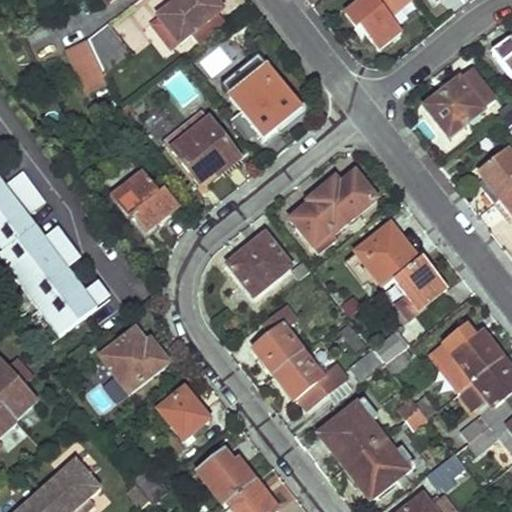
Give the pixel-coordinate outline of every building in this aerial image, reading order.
[(185,0),(160,19),(179,47),(183,44),(193,56),(228,29),(218,17),(209,4),(213,1),(212,0),(185,0)] [(367,0),(350,15),(380,51),(401,32),(372,0),(367,0)] [(160,19),(151,26),(171,53),(179,47),(160,19)] [(88,41),(106,79),(133,56),(109,25),(88,41)] [(227,44),(202,58),(212,76),(237,62),(227,44)] [(492,58),(511,81),(511,47),(509,44),(492,58)] [(229,100),(264,143),(280,131),(276,126),(299,108),(267,69),(229,100)] [(426,111),(450,140),(496,104),(471,74),(426,111)] [(215,108),(222,116),(228,110),(222,103),(215,108)] [(121,114),(131,125),(136,120),(128,108),(121,114)] [(166,144),(199,187),(218,173),(222,178),(241,162),(202,114),(166,144)] [(481,177),(492,190),(487,194),(497,206),(511,193),(511,157),(509,153),(481,177)] [(0,170),(0,253),(55,336),(114,297),(100,277),(86,286),(72,264),(83,257),(62,224),(46,234),(32,212),(47,202),(26,171),(8,183),(0,170)] [(147,225),(155,223),(160,220),(162,224),(180,210),(166,192),(160,196),(143,175),(112,200),(131,223),(137,218),(139,221),(147,225)] [(311,208),(291,223),(314,250),(332,236),(334,239),(377,203),(356,177),(331,197),(326,191),(309,205),(311,208)] [(511,193),(497,206),(507,220),(511,216),(511,193)] [(357,256),(386,292),(394,285),(420,265),(391,229),(357,256)] [(251,257),(232,272),(256,300),(291,270),(265,239),(248,252),(251,257)] [(394,285),(407,299),(397,309),(409,323),(447,292),(423,262),(420,265),(394,285)] [(303,265),(294,273),(300,281),(309,274),(303,265)] [(256,352),(265,364),(263,367),(274,380),(304,356),(284,331),(295,322),(287,312),(265,330),(273,339),(256,352)] [(337,336),(355,353),(365,343),(347,326),(337,336)] [(101,360),(129,395),(168,365),(140,330),(101,360)] [(436,357),(451,375),(447,377),(462,394),(474,385),(504,361),(485,336),(478,341),(470,331),(436,357)] [(377,353),(388,366),(401,356),(411,348),(400,333),(376,352),(377,353)] [(0,438),(42,400),(0,353),(0,438)] [(377,353),(350,374),(361,387),(388,366),(377,353)] [(287,389),(309,415),(347,382),(338,369),(324,380),(304,356),(274,380),(284,392),(287,389)] [(401,356),(388,366),(394,374),(408,364),(401,356)] [(474,385),(494,407),(483,415),(485,417),(466,431),(474,441),(511,412),(511,371),(504,361),(474,385)] [(160,413),(185,442),(209,422),(184,391),(160,413)] [(414,401),(401,411),(409,421),(422,411),(414,401)] [(365,403),(324,435),(336,451),(332,455),(345,470),(384,441),(371,424),(377,420),(365,403)] [(422,411),(409,421),(416,430),(429,419),(422,411)] [(511,412),(474,441),(470,445),(478,456),(500,440),(511,455),(511,412)] [(384,441),(345,470),(358,487),(362,484),(375,499),(415,468),(402,451),(395,456),(384,441)] [(198,473),(225,507),(228,505),(256,484),(240,465),(235,468),(222,452),(198,473)] [(457,455),(426,479),(435,491),(465,467),(457,455)] [(77,462),(43,492),(60,511),(86,511),(82,508),(90,501),(102,490),(77,462)] [(138,485),(144,493),(159,482),(145,465),(131,476),(138,485)] [(159,482),(144,493),(150,501),(151,503),(167,491),(159,482)] [(256,484),(228,505),(233,511),(277,511),(256,484)] [(138,485),(130,492),(141,507),(150,501),(144,493),(138,485)] [(60,511),(43,492),(19,511),(60,511)] [(434,511),(424,500),(409,511),(434,511)] [(90,501),(82,508),(86,511),(88,511),(95,506),(90,501)]
